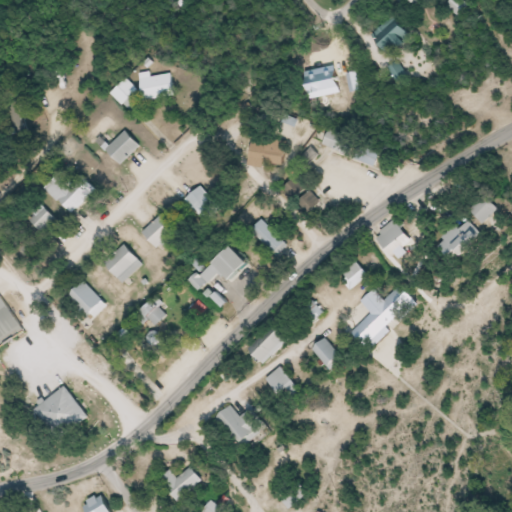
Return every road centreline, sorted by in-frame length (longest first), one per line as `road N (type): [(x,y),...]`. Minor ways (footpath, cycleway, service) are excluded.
road 1 (tertiary): [(0,488),(96,465),(137,436),(318,260),(511,131)]
road 2 (residential): [(151,421),(66,363),(29,297),(157,171),(188,142),(218,137),(328,253)]
road 3 (residential): [(0,192),(36,164),(55,128),(53,89),(39,55)]
